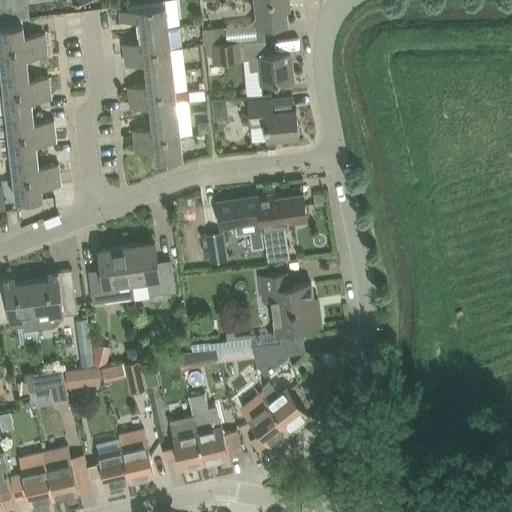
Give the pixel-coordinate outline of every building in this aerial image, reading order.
[(31,16),(30,9),(28,0),(0,0),(0,9),(1,21),(31,16)] [(254,0),(257,26),(288,23),(286,0),(290,0),(289,0),(254,0)] [(141,17),(143,28),(170,25),(167,3),(120,9),(121,20),(141,17)] [(0,47),(46,42),(45,32),(25,34),(23,23),(0,25),(0,47)] [(172,47),(170,25),(143,28),(144,39),(124,42),(125,52),(172,47)] [(203,27),(204,42),(228,39),(226,25),(203,27)] [(228,39),(204,42),(206,54),(213,53),(214,61),(244,58),(244,56),(249,55),(251,69),(261,68),(262,83),(294,79),(291,50),(266,52),(264,38),(242,40),(242,37),(239,37),(239,38),(228,39)] [(47,53),(46,42),(0,47),(0,69),(28,66),(27,56),(47,53)] [(146,61),(148,72),(174,69),(172,47),(125,52),(126,63),(146,61)] [(0,91),(51,86),(50,75),(30,78),(28,66),(0,69),(0,91)] [(174,69),(148,72),(149,83),(129,85),(130,96),(188,89),(188,88),(186,68),(174,69)] [(52,97),(51,86),(0,91),(0,113),(7,113),(33,110),(32,99),(52,97)] [(152,115),(178,113),(177,99),(190,98),(189,88),(188,88),(188,89),(130,96),(131,106),(151,104),(152,115)] [(230,98),(213,100),(214,113),(216,113),(217,119),(229,117),(228,111),(231,111),(230,98)] [(297,107),(271,110),(270,98),(248,101),(250,125),(266,123),(267,138),(300,134),(297,107)] [(10,135),(56,129),(54,119),(34,121),(33,110),(7,113),(10,135)] [(152,115),(154,126),(134,128),(135,140),(181,134),(178,113),(152,115)] [(210,131),(209,119),(198,120),(199,132),(210,131)] [(56,129),(10,135),(9,135),(12,156),(38,153),(37,142),(57,140),(56,129)] [(183,156),(181,136),(181,134),(135,140),(136,150),(156,147),(157,159),(183,156)] [(39,164),(38,153),(12,156),(15,178),(60,173),(59,162),(39,164)] [(60,173),(15,178),(17,200),(43,197),(42,186),(62,183),(60,173)] [(273,192),(259,194),(263,220),(262,220),(263,230),(296,224),(294,218),(308,216),(304,191),(274,196),(273,192)] [(218,200),(221,220),(222,226),(262,220),(263,220),(259,194),(218,200)] [(228,258),(224,230),(206,232),(210,261),(228,258)] [(156,240),(128,244),(133,281),(148,279),(150,293),(176,290),(173,263),(159,265),(156,240)] [(100,247),(103,267),(103,272),(90,274),(93,300),(135,295),(133,281),(128,244),(100,247)] [(78,310),(75,287),(72,267),(49,271),(50,276),(33,279),(40,327),(53,325),(56,324),(58,322),(60,320),(61,318),(61,314),(66,313),(65,312),(78,310)] [(252,341),(252,342),(284,337),(303,335),(302,327),(322,324),(319,306),(315,307),(311,281),(291,284),(289,269),(259,273),(263,300),(271,299),(275,330),(251,333),(252,341)] [(0,276),(0,320),(11,319),(12,326),(25,324),(25,328),(40,327),(33,279),(16,281),(15,275),(0,276)] [(90,333),(88,317),(76,318),(79,334),(79,338),(90,336),(90,333)] [(190,343),(189,333),(181,334),(182,344),(190,343)] [(79,338),(82,365),(93,363),(90,336),(79,338)] [(252,342),(255,355),(257,364),(266,374),(290,354),(284,337),(252,342)] [(112,345),(98,341),(93,341),(95,356),(95,362),(97,363),(107,363),(112,345)] [(221,359),(233,358),(229,344),(217,345),(221,359)] [(142,356),(140,345),(126,348),(129,359),(141,356),(142,356)] [(182,367),(194,364),(191,351),(178,353),(182,367)] [(147,385),(143,366),(141,356),(129,359),(123,360),(130,389),(147,385)] [(143,366),(147,385),(160,382),(155,363),(143,366)] [(67,386),(101,382),(99,364),(66,368),(67,386)] [(55,400),(69,397),(63,368),(62,367),(26,372),(27,379),(30,390),(52,385),(55,400)] [(20,393),(30,390),(27,379),(18,381),(20,393)] [(308,411),(295,395),(288,386),(281,392),(270,379),(263,384),(264,386),(265,385),(270,401),(288,426),(308,411)] [(265,385),(264,386),(241,403),(261,430),(251,437),(260,448),(288,426),(270,401),(265,385)] [(194,410),(199,430),(206,460),(242,452),(237,432),(236,428),(224,431),(223,424),(214,426),(206,390),(189,394),(193,410),(194,410)] [(175,443),(163,446),(166,457),(178,454),(181,466),(206,460),(199,430),(194,410),(193,410),(169,416),(173,434),(175,443)] [(144,426),(132,429),(120,432),(123,446),(131,478),(155,472),(148,439),(144,426)] [(44,449),(55,496),(80,490),(70,444),(44,449)] [(131,478),(123,446),(99,452),(102,461),(89,464),(91,475),(103,472),(106,484),(131,478)] [(5,449),(0,450),(0,508),(14,505),(7,475),(4,476),(3,468),(9,467),(5,449)] [(29,495),(31,502),(55,496),(44,449),(20,455),(23,470),(11,473),(17,498),(29,495)]
